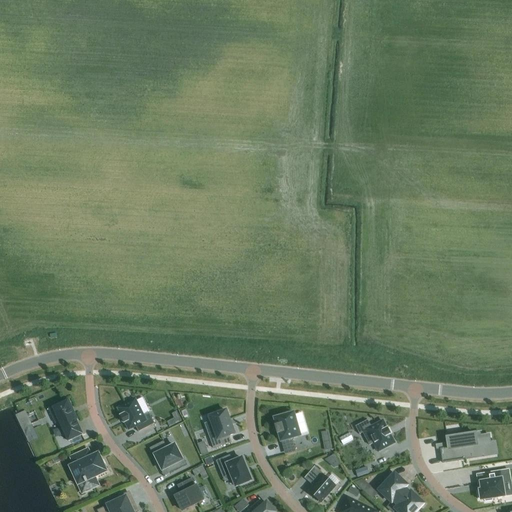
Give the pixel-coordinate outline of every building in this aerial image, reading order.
[(137,399),(120,408),(123,416),(122,416),(125,423),(126,423),(127,424),(130,430),(137,427),(140,432),(156,424),(150,412),(145,415),(137,399)] [(68,402),(54,409),(69,442),(83,435),(68,402)] [(30,420),(26,411),(16,416),(20,425),(30,420)] [(215,432),(209,434),(214,449),(232,443),(229,436),(235,434),(227,411),(222,413),(222,411),(214,414),(214,416),(210,417),(212,422),(215,432)] [(283,417),(275,419),(277,427),(276,427),(279,435),(280,434),(282,442),(283,442),(286,453),(296,450),(293,439),(301,436),(301,435),(295,416),(294,413),(293,414),(293,413),(293,412),(282,415),(283,416),(283,417)] [(370,420),(357,426),(361,434),(364,432),(370,445),(375,443),(379,451),(395,444),(384,422),(373,427),(370,420)] [(439,441),(439,455),(480,455),(480,444),(489,444),(489,434),(480,434),(480,431),(464,431),(464,428),(447,428),(447,441),(439,441)] [(322,433),(324,447),(331,445),(329,432),(322,433)] [(168,449),(164,442),(150,449),(155,458),(156,457),(163,470),(168,468),(171,474),(188,465),(184,459),(182,460),(175,446),(168,449)] [(198,444),(202,457),(209,454),(205,442),(204,442),(198,444)] [(47,457),(59,451),(54,443),(43,448),(47,457)] [(92,455),(89,448),(69,457),(73,465),(69,467),(78,488),(79,487),(82,495),(101,486),(97,478),(109,473),(100,452),(92,455)] [(224,471),(230,469),(237,486),(252,480),(243,459),(235,462),(231,453),(218,459),(224,471)] [(63,461),(60,456),(52,459),(54,465),(63,461)] [(335,456),(326,461),(334,468),(340,465),(335,456)] [(203,466),(193,471),(195,477),(206,472),(203,466)] [(325,475),(316,467),(305,479),(314,487),(309,492),(321,503),(336,486),(324,476),(325,475)] [(480,492),(478,492),(479,500),(481,500),(481,501),(485,500),(485,502),(493,501),(493,499),(505,497),(502,480),(506,479),(505,471),(482,475),(484,482),(481,483),(482,491),(480,491),(480,492)] [(404,489),(407,486),(395,476),(381,491),(392,502),(394,500),(400,506),(397,510),(399,511),(417,511),(420,509),(423,505),(412,494),(410,495),(404,489)] [(186,490),(175,495),(183,511),(204,501),(196,485),(193,479),(182,484),(186,490)] [(364,482),(359,487),(364,492),(369,487),(364,482)] [(351,488),(349,493),(358,497),(360,492),(351,488)] [(134,511),(131,505),(132,505),(127,494),(114,500),(116,504),(101,511),(142,511),(141,511),(134,511)] [(374,511),(349,499),(342,511),(374,511)] [(264,504),(261,500),(251,508),(254,511),(275,511),(267,501),(264,504)]
